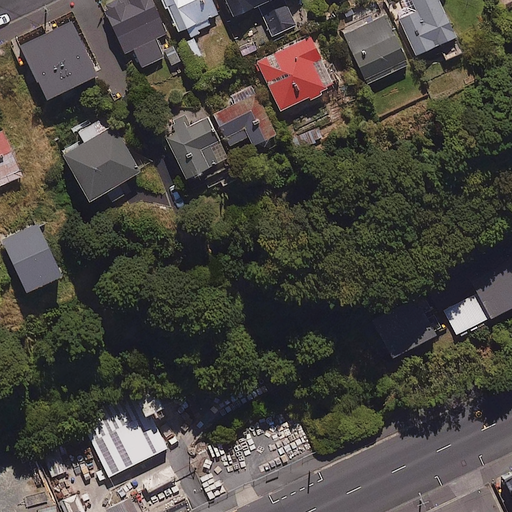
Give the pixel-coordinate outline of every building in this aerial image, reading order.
[(165,33),(150,0),(120,0),(104,7),(124,52),(132,48),(140,66),(163,56),(155,37),(165,33)] [(216,13),(210,0),(163,0),(177,31),(189,26),(192,33),(209,25),(206,18),(216,13)] [(265,0),(223,0),(234,23),(256,12),(253,6),(265,0)] [(295,24),(283,0),(260,11),(271,35),(295,24)] [(454,37),(437,0),(409,0),(414,11),(398,18),(414,54),(454,37)] [(406,65),(385,16),(344,35),(366,83),(406,65)] [(98,73),(73,19),(22,43),(47,96),(98,73)] [(305,98),(306,102),(321,95),(319,91),(333,84),(310,36),(255,62),(278,110),(305,98)] [(204,64),(193,37),(183,41),(195,68),(204,64)] [(458,39),(435,50),(442,62),(464,51),(458,39)] [(274,134),(256,93),(213,113),(227,145),(248,135),(252,144),(274,134)] [(173,122),(177,131),(165,137),(185,179),(203,171),(206,177),(229,165),(206,117),(193,123),(189,114),(173,122)] [(106,189),(113,202),(127,195),(119,181),(140,170),(108,115),(79,131),(84,141),(63,153),(90,198),(106,189)] [(322,137),(314,124),(297,134),(305,147),(322,137)] [(0,130),(0,183),(23,174),(3,129),(0,130)] [(63,273),(38,222),(3,239),(27,290),(63,273)] [(511,255),(480,270),(500,313),(511,307),(511,255)] [(438,334),(422,303),(376,327),(392,357),(438,334)] [(164,404),(153,382),(102,406),(105,413),(84,423),(109,474),(167,446),(150,411),(164,404)] [(64,461),(58,446),(43,452),(52,476),(74,467),(71,459),(64,461)] [(146,478),(151,489),(177,476),(171,465),(146,478)] [(83,511),(85,511),(77,494),(63,500),(68,511),(83,511)] [(137,511),(130,498),(107,510),(107,511),(137,511)]
